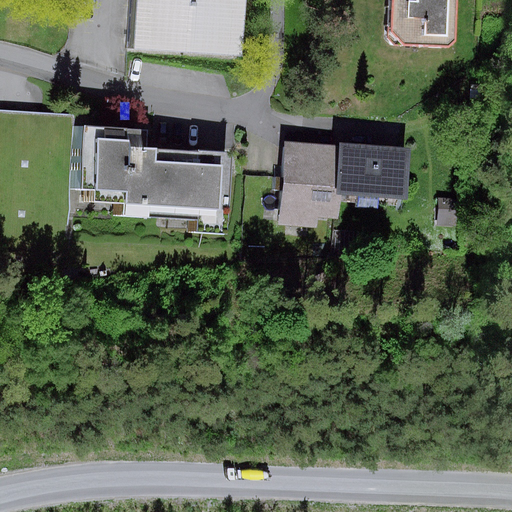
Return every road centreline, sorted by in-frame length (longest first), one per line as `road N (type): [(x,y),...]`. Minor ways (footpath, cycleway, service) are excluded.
road 1 (unclassified): [(511,488),(144,474),(0,491)]
road 2 (residential): [(0,53),(111,88),(253,115),(271,88),(278,0)]
